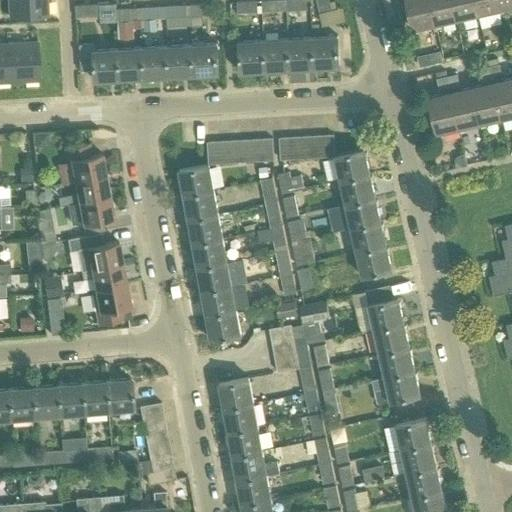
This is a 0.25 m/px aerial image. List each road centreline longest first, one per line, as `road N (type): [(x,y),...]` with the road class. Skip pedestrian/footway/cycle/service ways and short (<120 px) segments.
road 1 (residential): [(485,489),(390,96)]
road 2 (residential): [(134,110),(390,96)]
road 3 (residential): [(177,340),(134,110)]
road 4 (residential): [(0,356),(177,340)]
road 5 (residential): [(209,511),(181,365)]
